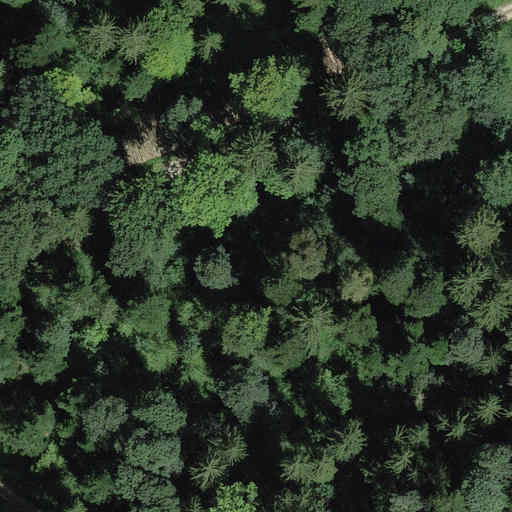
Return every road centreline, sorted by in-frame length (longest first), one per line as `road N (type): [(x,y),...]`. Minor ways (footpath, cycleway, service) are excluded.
road 1 (track): [(0,229),(87,206),(511,9)]
road 2 (track): [(511,505),(500,511),(37,511),(0,485)]
